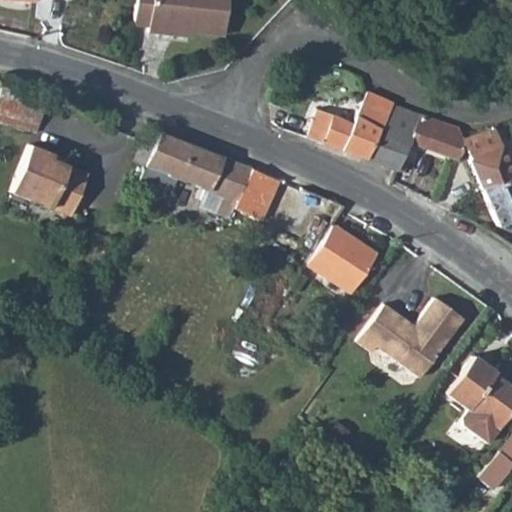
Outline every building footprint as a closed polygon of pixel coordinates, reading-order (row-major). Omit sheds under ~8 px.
[(134,0),(132,24),(146,26),(145,32),(160,35),(161,29),(188,32),(220,36),(225,0),(134,0)] [(188,32),(161,29),(160,35),(187,38),(188,32)] [(0,120),(35,131),(45,96),(0,82),(0,120)] [(344,148),(395,168),(405,140),(416,112),(390,102),(367,93),(355,124),(344,148)] [(307,134),(344,148),(355,124),(346,121),(313,108),(307,134)] [(405,140),(452,157),(457,154),(460,151),(461,148),(462,144),(462,140),(461,138),(459,134),(455,126),(416,112),(405,140)] [(461,148),(480,189),(511,175),(490,127),(461,138),(462,140),(462,144),(461,148)] [(152,145),(144,163),(222,194),(236,200),(244,180),(260,186),(264,176),(253,171),(252,170),(247,166),(157,132),(152,145)] [(144,163),(152,145),(140,141),(133,159),(144,163)] [(48,205),(70,214),(87,171),(50,157),(52,152),(29,142),(10,190),(33,199),(35,195),(50,201),(48,205)] [(511,174),(511,175),(480,189),(496,224),(511,217),(511,174)] [(260,186),(244,180),(236,200),(252,206),(260,186)] [(219,203),(233,208),(236,200),(222,194),(219,203)] [(35,195),(33,199),(48,205),(50,201),(35,195)] [(350,291),(374,254),(330,225),(306,262),(350,291)] [(299,273),(289,267),(284,275),(294,280),(299,273)] [(420,374),(463,315),(436,294),(415,322),(384,300),(357,337),(372,348),(377,342),(420,374)] [(511,388),(491,372),(493,370),(472,354),(445,391),(465,408),(467,404),(494,424),(511,401),(511,388)] [(483,440),(494,424),(467,404),(465,408),(459,415),(460,422),(483,440)] [(511,432),(492,456),(506,467),(511,460),(511,432)] [(506,467),(492,456),(476,475),(492,488),(508,469),(506,467)]
